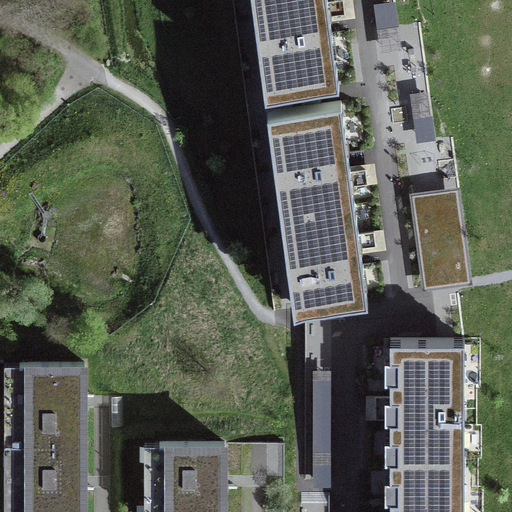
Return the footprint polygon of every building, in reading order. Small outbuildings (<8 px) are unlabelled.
[(252,0),(265,93),(339,84),(328,0),(252,0)] [(268,109),(281,209),(355,199),(342,100),(268,109)] [(281,209),(295,309),(368,299),(355,199),(281,209)] [(453,211),(422,215),(430,271),(461,267),(453,211)] [(390,336),(390,456),(464,456),(464,336),(390,336)] [(85,361),(20,361),(20,442),(85,441),(85,361)] [(84,511),(85,441),(20,442),(19,511),(84,511)] [(224,511),(225,441),(160,441),(159,511),(224,511)] [(390,456),(389,511),(464,511),(464,456),(390,456)]
